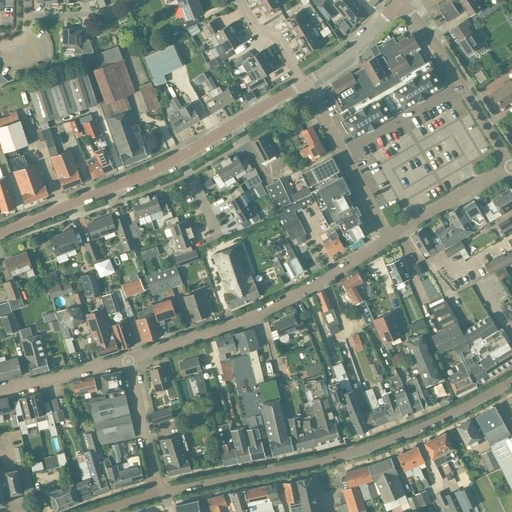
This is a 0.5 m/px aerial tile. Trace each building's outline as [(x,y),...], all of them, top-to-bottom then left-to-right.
[(191,18),(203,13),(197,0),(196,0),(181,6),(185,17),(177,20),(180,26),(172,29),(174,34),(187,29),(187,28),(194,25),(191,18)] [(277,0),(268,0),(261,5),(266,14),(281,5),(277,0)] [(322,0),(316,4),(318,6),(317,7),(328,21),(336,14),(325,0),(323,1),(322,0)] [(354,25),(366,15),(358,6),(360,5),(355,0),(335,0),(337,2),(334,5),(344,17),(346,16),(354,25)] [(465,10),(476,2),(477,2),(475,0),(457,0),(453,3),(452,2),(439,10),(447,22),(460,14),(459,12),(465,8),(465,10)] [(477,2),(476,2),(465,10),(470,17),(481,9),(477,2)] [(3,5),(3,24),(12,25),(13,5),(3,5)] [(292,28),(306,20),(301,11),(286,19),(292,28)] [(471,24),(467,18),(451,29),(459,40),(458,41),(468,54),(475,49),(478,53),(485,49),(482,44),(480,46),(471,32),(468,26),(471,24)] [(215,45),(220,42),(220,43),(237,33),(231,24),(220,31),(214,20),(201,27),(208,38),(210,37),(215,45)] [(306,20),(292,28),(297,37),(311,28),(306,20)] [(327,26),(320,32),(324,37),(331,32),(327,26)] [(63,28),(63,44),(63,49),(75,49),(75,54),(83,54),(83,53),(95,53),(90,39),(83,39),(83,30),(75,30),(75,28),(63,28)] [(311,28),(297,37),(302,46),(316,37),(311,28)] [(233,55),(230,50),(242,42),(237,33),(220,43),(225,52),(219,55),(222,61),(233,55)] [(334,88),(328,92),(344,119),(341,121),(340,121),(347,133),(348,133),(350,131),(352,135),(440,83),(412,34),(397,43),(393,37),(378,46),(381,52),(394,75),(376,86),(364,67),(353,74),(351,72),(332,83),(334,88)] [(316,37),(302,46),(307,55),(322,46),(316,37)] [(173,43),(144,56),(144,57),(153,78),(154,79),(152,80),(155,87),(167,82),(164,75),(183,66),(181,61),(173,44),(173,43)] [(248,51),(233,60),(236,66),(242,63),(247,73),(249,72),(270,60),(264,50),(251,57),(248,51)] [(381,52),(362,64),(364,67),(376,86),(394,75),(381,52)] [(254,81),(247,85),(251,91),(267,82),(263,76),(275,69),(270,60),(249,72),(254,81)] [(123,61),(94,71),(106,103),(127,96),(135,93),(123,61)] [(486,78),(481,71),(476,75),(480,82),(486,78)] [(204,81),(204,80),(206,78),(204,73),(196,78),(194,79),(197,84),(204,81)] [(204,80),(207,86),(210,84),(211,85),(214,83),(211,76),(206,78),(204,80)] [(511,83),(510,80),(504,84),(505,86),(493,94),(502,107),(511,100),(511,83)] [(139,86),(148,111),(160,107),(151,82),(139,86)] [(210,84),(207,86),(208,87),(210,91),(210,92),(214,90),(217,88),(217,87),(214,83),(211,85),(210,84)] [(64,115),(64,114),(75,111),(67,86),(56,90),(56,89),(47,92),(47,93),(36,96),(43,121),(55,117),(55,118),(64,115)] [(217,88),(214,90),(223,107),(224,106),(235,100),(229,89),(222,92),(219,87),(217,88)] [(210,92),(202,97),(212,113),(214,115),(220,112),(218,110),(223,107),(214,90),(210,92)] [(176,97),(170,100),(173,106),(179,102),(176,97)] [(179,102),(173,106),(176,112),(179,110),(182,108),(179,103),(179,102)] [(182,108),(179,110),(183,115),(189,126),(201,119),(195,108),(191,103),(182,108)] [(148,146),(144,147),(139,132),(134,134),(131,127),(138,125),(132,110),(107,119),(124,165),(148,157),(147,155),(151,153),(152,152),(150,147),(148,146)] [(176,112),(168,116),(171,122),(177,133),(189,126),(183,115),(179,110),(176,112)] [(84,130),(79,118),(70,121),(74,130),(73,131),(74,134),(84,130)] [(19,119),(0,125),(0,137),(5,152),(27,145),(27,144),(19,119)] [(102,133),(96,119),(82,124),(88,139),(102,133)] [(300,122),(289,128),(292,134),(303,129),(300,122)] [(309,145),(301,150),(304,157),(311,153),(313,158),(314,158),(318,156),(325,152),(319,140),(312,127),(302,132),(309,145)] [(50,128),(42,130),(51,157),(63,189),(82,182),(73,159),(75,158),(71,149),(58,154),(50,128)] [(251,142),(262,162),(276,154),(265,135),(251,142)] [(107,152),(106,153),(104,147),(94,151),(96,157),(97,156),(104,174),(114,170),(107,152)] [(246,158),(240,161),(237,155),(230,159),(229,157),(225,159),(234,175),(245,169),(247,172),(252,169),(246,158)] [(97,156),(96,157),(86,161),(93,178),(104,174),(97,156)] [(321,181),(324,186),(343,176),(343,175),(343,173),(342,172),(340,171),(333,156),(301,173),(308,187),(321,181)] [(225,185),(223,182),(234,175),(225,159),(220,162),(222,164),(215,168),(219,174),(213,177),(220,188),(225,185)] [(26,203),(49,194),(37,163),(14,172),(26,203)] [(261,181),(257,175),(252,178),(256,184),(261,181)] [(348,194),(352,192),(343,176),(324,186),(311,192),(321,211),(335,204),(333,200),(347,192),(348,194)] [(0,205),(2,212),(15,208),(5,177),(0,178),(0,205)] [(207,188),(214,184),(211,178),(203,182),(207,188)] [(280,179),(266,186),(273,202),(287,195),(280,179)] [(227,202),(231,208),(229,210),(232,214),(248,205),(241,194),(244,192),(241,186),(230,193),(233,199),(227,202)] [(489,222),(511,208),(511,191),(510,188),(492,199),(499,211),(493,214),(490,210),(484,214),(489,222)] [(361,211),(356,200),(355,197),(354,194),(352,192),(348,194),(347,192),(333,200),(335,204),(321,211),(328,224),(335,220),(337,224),(361,211)] [(164,199),(159,201),(157,195),(149,197),(148,195),(144,197),(150,214),(161,210),(162,214),(164,213),(166,218),(172,215),(171,211),(169,212),(164,199)] [(277,210),(291,203),(287,195),(273,202),(277,210)] [(305,233),(295,211),(313,202),(310,196),(278,211),(281,218),(279,219),(284,230),(286,229),(291,240),(305,233)] [(139,221),(138,218),(150,214),(144,197),(139,198),(140,200),(132,203),(135,209),(128,211),(132,224),(139,221)] [(474,201),(463,208),(465,212),(469,219),(471,217),(479,225),(480,226),(478,228),(487,223),(474,201)] [(241,223),(244,228),(249,226),(260,219),(257,213),(254,215),(248,205),(232,214),(234,218),(236,217),(240,224),(241,223)] [(474,231),(471,227),(468,221),(461,210),(459,207),(449,213),(456,224),(446,230),(443,225),(435,230),(427,234),(437,252),(445,248),(446,248),(460,239),(474,231)] [(363,223),(367,221),(361,211),(337,224),(335,220),(328,224),(328,225),(330,225),(331,228),(320,235),(331,254),(344,247),(340,241),(344,238),(346,240),(352,237),(354,241),(369,234),(363,223)] [(111,215),(88,224),(94,239),(116,230),(121,244),(115,247),(117,254),(136,247),(133,238),(131,232),(125,216),(112,221),(111,215)] [(511,215),(505,220),(498,225),(505,236),(511,232),(511,215)] [(173,238),(192,231),(191,226),(188,227),(186,220),(179,222),(177,216),(165,220),(167,227),(169,226),(173,237),(173,238)] [(139,229),(131,232),(133,238),(139,236),(140,235),(139,229)] [(422,253),(428,250),(432,256),(437,253),(422,229),(411,235),(422,253)] [(50,238),(57,256),(59,262),(67,259),(68,258),(66,252),(79,247),(73,230),(50,238)] [(192,231),(173,238),(173,237),(169,239),(178,266),(199,260),(196,249),(193,250),(191,245),(194,244),(192,237),(194,236),(192,231)] [(304,234),(295,238),(298,245),(307,240),(304,234)] [(460,239),(446,248),(443,250),(448,257),(465,247),(460,239)] [(84,243),(91,262),(92,261),(93,264),(100,261),(99,259),(100,258),(94,240),(84,243)] [(284,263),(292,277),(304,271),(296,256),(287,240),(282,243),(291,259),(284,263)] [(224,286),(227,294),(225,295),(231,309),(260,296),(252,275),(251,275),(241,245),(213,254),(220,272),(224,286)] [(150,258),(148,250),(141,252),(144,260),(150,258)] [(511,250),(484,264),(489,273),(493,270),(494,272),(495,272),(504,267),(511,262),(511,250)] [(32,268),(26,252),(5,260),(11,276),(26,270),(29,277),(34,275),(32,268)] [(99,277),(115,272),(110,259),(94,264),(99,277)] [(401,259),(387,265),(396,283),(410,278),(401,259)] [(279,260),(272,263),(272,264),(278,275),(279,276),(285,273),(279,260)] [(421,262),(414,265),(419,275),(426,271),(421,262)] [(176,266),(146,277),(152,295),(182,284),(176,266)] [(500,281),(509,276),(504,267),(495,272),(500,281)] [(102,293),(95,271),(80,276),(87,298),(102,293)] [(374,321),(373,320),(364,300),(357,287),(364,283),(357,271),(341,280),(348,292),(355,305),(366,325),(374,321)] [(145,290),(140,278),(139,279),(137,273),(129,277),(131,282),(122,286),(126,297),(145,290)] [(426,292),(434,288),(429,278),(422,281),(426,292)] [(24,305),(14,279),(3,283),(9,300),(13,310),(24,305)] [(47,288),(51,299),(63,295),(60,284),(47,288)] [(328,329),(338,325),(338,324),(339,324),(332,308),(325,289),(317,294),(328,322),(326,323),(328,329)] [(185,297),(193,320),(196,319),(197,322),(204,319),(203,316),(210,314),(203,291),(185,297)] [(85,302),(83,292),(75,294),(78,304),(85,302)] [(118,311),(112,293),(102,297),(108,314),(118,311)] [(152,305),(155,313),(158,321),(159,326),(165,324),(163,319),(176,315),(171,299),(152,305)] [(511,300),(511,299),(500,307),(509,322),(511,326),(511,300)] [(456,395),(476,384),(464,357),(463,353),(471,349),(458,324),(460,324),(446,300),(430,307),(441,331),(431,336),(439,353),(453,346),(460,362),(456,364),(459,371),(449,375),(451,379),(450,379),(456,395)] [(0,303),(0,316),(12,312),(8,301),(0,303)] [(57,319),(63,339),(74,336),(71,327),(72,326),(74,327),(83,320),(79,307),(67,307),(66,308),(55,312),(57,319)] [(119,349),(105,309),(86,315),(96,344),(100,356),(119,349)] [(54,311),(43,315),(45,322),(56,318),(54,311)] [(396,321),(392,312),(373,320),(374,321),(383,343),(401,335),(395,322),(396,321)] [(1,317),(6,334),(19,330),(13,313),(1,317)] [(158,321),(155,313),(136,320),(143,341),(143,342),(163,336),(159,326),(158,321)] [(294,315),(274,323),(280,340),(282,341),(284,342),(286,342),(288,341),(289,339),(289,337),(288,333),(297,329),(299,332),(306,329),(301,316),(296,319),(294,315)] [(475,352),(464,357),(476,384),(488,378),(484,371),(485,370),(489,376),(500,370),(511,362),(511,343),(511,342),(510,342),(502,328),(499,330),(490,316),(463,332),(475,352)] [(423,319),(417,322),(420,329),(426,327),(423,319)] [(53,331),(60,329),(57,320),(50,322),(53,331)] [(134,345),(126,320),(113,325),(121,349),(134,345)] [(338,325),(328,329),(331,335),(340,331),(338,325)] [(235,334),(242,353),(259,348),(253,328),(235,334)] [(361,342),(358,334),(352,336),(354,345),(353,345),(355,353),(363,350),(361,342)] [(409,346),(415,359),(421,375),(425,385),(441,379),(422,334),(407,340),(409,346)] [(28,363),(31,374),(49,369),(46,359),(40,335),(22,340),(28,363)] [(225,352),(237,349),(232,335),(216,341),(220,353),(218,354),(221,363),(227,360),(225,352)] [(311,340),(302,343),(304,349),(313,346),(311,340)] [(409,362),(415,359),(409,346),(403,349),(408,361),(409,362)] [(402,352),(391,355),(394,364),(405,360),(402,352)] [(230,358),(244,416),(244,417),(255,415),(263,413),(273,455),(294,450),(286,419),(281,399),(280,399),(276,379),(256,384),(249,354),(230,358)] [(0,357),(0,378),(1,380),(2,380),(23,376),(17,358),(6,361),(5,356),(0,357)] [(184,376),(201,371),(197,357),(180,363),(184,376)] [(412,379),(411,379),(416,391),(423,408),(433,404),(425,385),(421,375),(415,359),(409,362),(408,361),(405,363),(406,367),(410,365),(412,369),(409,371),(412,379)] [(222,371),(231,369),(229,361),(227,361),(227,360),(221,363),(220,363),(222,371)] [(341,362),(332,366),(336,377),(341,389),(342,388),(345,387),(347,392),(343,394),(346,402),(346,404),(358,433),(368,429),(353,390),(352,387),(351,388),(341,362)] [(377,362),(370,365),(375,377),(382,374),(377,362)] [(156,391),(166,388),(169,397),(178,394),(174,380),(169,381),(165,366),(161,367),(159,366),(155,367),(154,369),(150,370),(156,391)] [(320,366),(310,369),(312,375),(322,372),(320,366)] [(231,369),(222,371),(225,381),(234,378),(231,369)] [(121,371),(112,373),(102,375),(105,393),(124,390),(121,371)] [(194,374),(200,395),(207,393),(201,372),(194,374)] [(398,373),(388,378),(394,392),(392,392),(401,416),(413,412),(406,393),(403,387),(398,373)] [(94,377),(73,382),(76,395),(77,401),(84,400),(83,393),(97,390),(94,377)] [(423,408),(416,391),(411,379),(406,381),(410,391),(406,393),(413,412),(418,410),(423,408)] [(320,380),(303,385),(309,406),(312,406),(316,424),(313,425),(313,429),(311,430),(315,445),(322,443),(324,443),(340,439),(340,438),(342,436),(339,433),(336,424),(337,423),(338,422),(335,414),(334,413),(332,414),(328,396),(325,397),(320,380)] [(383,405),(389,421),(390,421),(390,420),(401,416),(392,392),(391,391),(386,393),(384,389),(386,389),(383,381),(377,383),(382,396),(381,396),(384,405),(383,405)] [(331,382),(328,384),(337,408),(340,406),(342,407),(343,407),(345,406),(345,404),(346,404),(346,402),(343,394),(341,389),(332,384),(331,382)] [(358,388),(353,390),(368,429),(377,426),(368,403),(365,405),(358,388)] [(372,389),(364,392),(366,397),(368,403),(377,426),(389,421),(383,405),(376,408),(374,403),(377,402),(372,389)] [(30,396),(35,416),(37,422),(47,420),(49,427),(55,426),(52,414),(46,415),(46,413),(41,393),(30,396)] [(89,398),(90,403),(100,446),(136,437),(125,394),(105,399),(104,396),(89,398)] [(24,419),(25,420),(19,422),(22,434),(28,432),(26,425),(37,422),(35,416),(30,396),(19,399),(24,419)] [(0,422),(3,421),(3,419),(2,413),(10,412),(8,399),(8,398),(0,399),(0,422)] [(301,416),(306,447),(315,445),(311,430),(313,429),(313,425),(316,424),(312,406),(309,406),(306,407),(305,407),(307,416),(303,418),(302,416),(301,416)] [(476,416),(487,437),(506,427),(495,406),(494,407),(492,407),(489,408),(489,410),(476,416)] [(170,407),(167,408),(150,413),(153,425),(173,418),(170,407)] [(62,409),(53,412),(56,423),(65,420),(62,409)] [(297,414),(297,417),(286,419),(294,450),(306,447),(301,416),(300,413),(297,414)] [(258,427),(255,415),(244,417),(244,416),(241,417),(243,427),(244,427),(252,459),(266,457),(258,427)] [(467,444),(469,443),(471,448),(479,444),(476,439),(479,438),(470,420),(468,421),(467,421),(464,422),(463,424),(457,427),(467,444)] [(238,462),(231,430),(230,430),(228,423),(215,426),(221,451),(224,465),(225,465),(226,466),(232,465),(233,463),(238,462)] [(231,430),(238,462),(252,459),(244,427),(243,427),(231,430)] [(492,448),(510,438),(508,436),(510,435),(506,427),(487,437),(491,445),(492,448)] [(90,449),(83,452),(84,454),(86,461),(85,461),(89,476),(88,477),(95,496),(110,490),(112,489),(105,460),(104,460),(96,431),(85,434),(90,449)] [(438,437),(435,438),(447,461),(457,456),(454,449),(446,433),(444,434),(443,433),(440,434),(440,436),(438,437)] [(511,433),(510,435),(508,436),(510,438),(492,448),(511,487),(511,433)] [(168,476),(192,470),(188,459),(186,450),(188,450),(183,434),(159,440),(168,476)] [(447,461),(435,438),(431,440),(430,439),(427,440),(427,442),(425,443),(433,459),(436,466),(447,461)] [(118,444),(112,445),(116,465),(117,464),(119,471),(123,486),(134,483),(130,468),(128,462),(122,464),(120,457),(121,456),(118,444)] [(127,458),(128,462),(130,468),(134,483),(145,480),(142,465),(141,465),(139,455),(137,445),(133,446),(135,456),(127,458)] [(418,475),(421,481),(424,479),(418,465),(425,462),(418,446),(416,447),(416,446),(412,448),(412,449),(407,451),(418,475)] [(25,458),(22,447),(15,448),(17,460),(25,458)] [(481,454),(488,471),(499,466),(491,449),(481,454)] [(57,455),(59,466),(67,464),(64,450),(56,452),(57,455)] [(415,477),(418,475),(407,451),(403,453),(403,452),(398,454),(399,455),(397,455),(404,471),(411,468),(415,477)] [(83,481),(73,484),(80,501),(95,496),(88,477),(89,476),(85,461),(86,461),(84,454),(77,456),(79,463),(82,473),(80,474),(83,481)] [(49,469),(59,466),(57,455),(46,457),(49,469)] [(369,466),(368,466),(374,481),(375,481),(380,494),(381,494),(385,503),(397,498),(400,505),(408,502),(405,495),(397,475),(398,474),(392,458),(392,457),(390,458),(386,459),(385,460),(383,460),(383,461),(378,462),(377,463),(374,464),(373,464),(370,466),(369,466)] [(110,459),(105,460),(112,489),(123,486),(119,471),(117,464),(116,465),(111,466),(110,459)] [(31,463),(33,471),(44,468),(42,461),(31,463)] [(347,472),(346,472),(346,473),(350,486),(356,484),(358,484),(359,487),(364,500),(379,495),(379,494),(374,481),(368,466),(356,469),(353,470),(347,471),(347,472)] [(6,473),(0,474),(0,480),(3,494),(10,493),(11,495),(22,493),(17,470),(6,473)] [(355,511),(366,511),(362,497),(353,500),(352,496),(345,498),(342,489),(343,489),(339,473),(338,473),(338,474),(322,478),(321,478),(326,494),(327,494),(330,505),(332,504),(334,511),(354,511),(355,511)] [(297,481),(300,502),(301,506),(302,511),(319,511),(317,502),(317,501),(316,497),(316,496),(315,496),(312,479),(312,478),(310,478),(299,481),(299,480),(297,481)] [(290,511),(302,511),(301,506),(300,502),(297,481),(295,481),(294,481),(292,481),(291,482),(284,484),(288,501),(290,511)] [(72,484),(49,494),(56,511),(80,501),(73,484),(72,484)] [(274,484),(266,486),(270,501),(271,501),(272,505),(277,504),(279,511),(284,510),(282,503),(279,498),(276,489),(278,489),(277,484),(276,484),(274,484)] [(249,489),(245,490),(250,511),(265,511),(273,510),(272,505),(271,501),(270,501),(266,486),(258,488),(255,488),(251,489),(249,489)] [(467,488),(460,491),(468,507),(475,504),(467,488)] [(452,492),(445,496),(452,511),(464,511),(469,510),(468,507),(460,491),(459,489),(453,493),(452,492)] [(229,495),(224,496),(228,511),(230,511),(234,511),(250,511),(245,490),(243,490),(244,491),(238,492),(238,491),(238,492),(236,492),(235,492),(230,493),(228,493),(229,495)] [(425,491),(415,495),(420,506),(430,502),(425,491)] [(443,491),(436,494),(441,506),(448,503),(443,491)] [(214,498),(207,499),(210,511),(228,511),(224,496),(223,495),(217,497),(214,498)] [(413,495),(407,498),(411,507),(409,508),(410,511),(411,511),(412,511),(413,511),(419,510),(413,495)] [(185,503),(175,506),(176,511),(200,511),(198,500),(188,503),(186,503),(185,503)]
